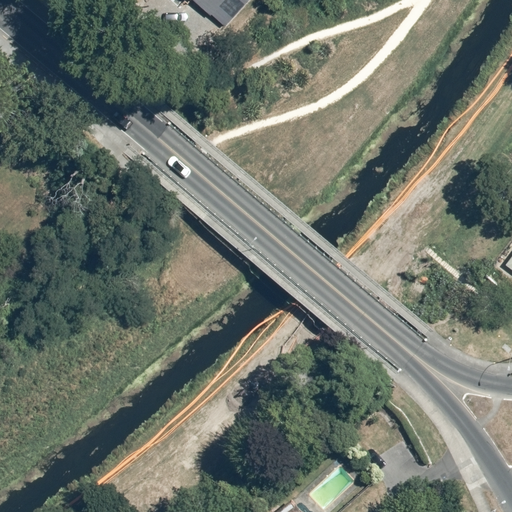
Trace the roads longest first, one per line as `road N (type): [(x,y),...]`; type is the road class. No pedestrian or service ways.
road 1 (secondary): [(137,123),(413,355)]
road 2 (secondary): [(137,123),(0,16)]
road 3 (secondary): [(15,0),(137,123)]
road 4 (secondary): [(511,495),(413,355)]
